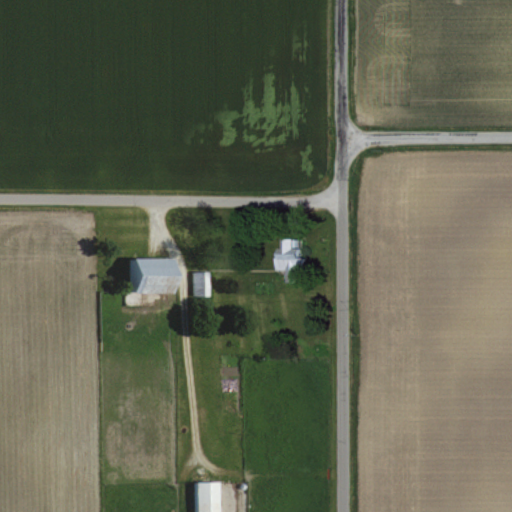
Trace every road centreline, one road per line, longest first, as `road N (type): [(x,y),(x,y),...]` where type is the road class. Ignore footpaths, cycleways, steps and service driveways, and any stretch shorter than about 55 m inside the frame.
road 1 (residential): [(0,198),(340,200)]
road 2 (residential): [(149,200),(181,269),(198,466),(217,478),(227,511)]
road 3 (residential): [(340,511),(340,200)]
road 4 (residential): [(511,135),(341,134)]
road 5 (residential): [(341,134),(337,0)]
